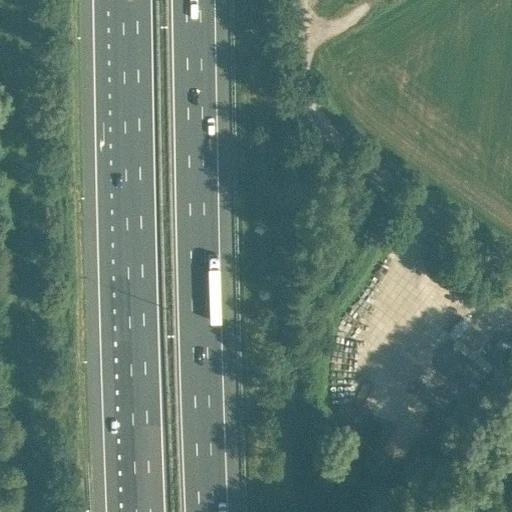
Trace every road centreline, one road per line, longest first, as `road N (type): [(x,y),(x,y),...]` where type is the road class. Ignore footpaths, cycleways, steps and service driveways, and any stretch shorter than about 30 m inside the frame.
road 1 (motorway): [(207,511),(195,0)]
road 2 (motorway): [(130,0),(141,511)]
road 3 (unclassified): [(511,271),(321,125),(304,84),(298,0)]
